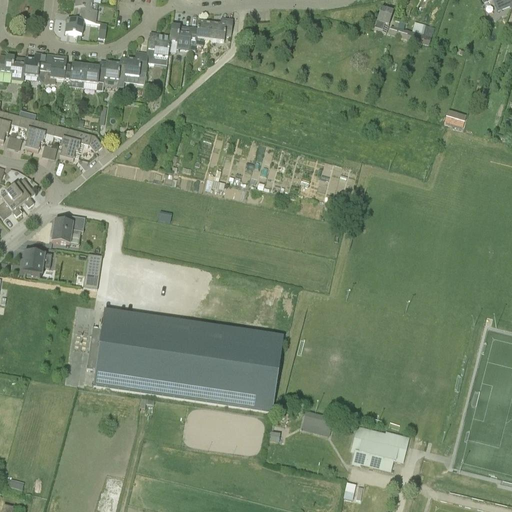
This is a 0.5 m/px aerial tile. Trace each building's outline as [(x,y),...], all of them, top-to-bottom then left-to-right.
[(492,0),(499,14),(499,16),(511,11),(511,6),(511,4),(510,0),(509,0),(492,0)] [(98,5),(75,2),(73,16),(77,17),(76,22),(95,25),(98,5)] [(380,10),(373,32),(386,36),(393,14),(380,10)] [(95,26),(95,25),(76,22),(67,21),(65,35),(81,38),(83,24),(95,26)] [(225,27),(211,26),(209,42),(224,44),(224,38),(231,38),(232,22),(225,21),(225,27)] [(388,37),(429,48),(434,30),(408,22),(407,26),(395,22),(393,29),(390,28),(388,37)] [(203,41),(209,42),(211,26),(198,24),(197,31),(190,30),(188,53),(192,53),(192,51),(195,52),(195,47),(202,48),(203,41)] [(104,41),(106,27),(99,26),(98,40),(104,41)] [(171,28),(169,38),(169,44),(169,45),(177,45),(176,51),(188,53),(190,30),(171,28)] [(147,58),(146,64),(153,65),(154,59),(167,60),(169,45),(169,44),(169,38),(161,37),(161,41),(155,40),(155,42),(149,41),(147,58)] [(38,79),(43,85),(43,80),(44,80),(46,63),(46,57),(39,57),(39,63),(25,61),(23,78),(38,79)] [(126,61),(124,78),(124,83),(143,86),(146,64),(147,58),(140,57),(140,63),(126,61)] [(5,62),(0,60),(0,83),(10,85),(11,82),(23,83),(23,78),(25,61),(5,59),(5,62)] [(66,66),(66,60),(58,59),(57,63),(52,62),(51,64),(46,63),(44,80),(43,80),(43,85),(53,87),(54,87),(55,86),(55,85),(55,81),(64,82),(66,66)] [(119,77),(124,78),(126,61),(120,60),(119,66),(106,65),(103,88),(117,90),(119,77)] [(99,70),(85,68),(83,85),(97,86),(96,93),(102,94),(103,88),(106,65),(99,64),(99,70)] [(69,83),(83,85),(85,68),(66,66),(64,82),(64,83),(64,82),(69,83)] [(474,97),(472,104),(484,107),(485,100),(474,97)] [(20,112),(18,119),(21,119),(24,120),(26,115),(26,114),(20,112)] [(10,127),(19,129),(21,119),(18,119),(4,115),(0,128),(0,144),(3,145),(5,136),(8,137),(10,127)] [(448,116),(445,125),(453,128),(456,119),(448,116)] [(24,151),(31,152),(38,124),(24,120),(21,119),(19,129),(27,132),(24,141),(27,142),(24,151)] [(53,138),(56,129),(38,124),(31,152),(38,154),(40,146),(42,146),(45,136),(53,138)] [(59,160),(66,162),(73,133),(56,129),(53,138),(62,141),(59,151),(61,151),(59,160)] [(75,155),(77,155),(80,145),(89,148),(95,155),(103,148),(95,139),(73,133),(66,162),(73,163),(75,155)] [(24,205),(28,210),(34,206),(30,200),(35,196),(23,181),(9,192),(21,207),(24,205)] [(17,210),(21,207),(9,192),(0,198),(0,199),(4,204),(0,207),(0,218),(2,222),(12,214),(16,220),(22,215),(17,210)] [(54,223),(51,244),(69,247),(71,233),(80,234),(83,235),(83,234),(84,223),(70,221),(69,226),(54,223)] [(24,253),(20,275),(24,275),(42,278),(43,270),(49,271),(51,257),(24,253)] [(97,292),(102,259),(88,256),(83,290),(97,292)] [(95,372),(92,388),(272,415),(283,338),(104,312),(101,332),(92,331),(86,371),(95,372)] [(146,401),(141,400),(139,410),(144,411),(145,406),(152,406),(153,402),(146,401)] [(330,433),(334,419),(305,412),(302,426),(330,433)] [(385,437),(357,429),(352,448),(356,449),(351,466),(359,468),(360,466),(390,474),(393,463),(402,465),(408,440),(385,435),(385,437)] [(279,435),(268,434),(267,444),(278,445),(279,435)] [(12,480),(10,487),(22,491),(25,484),(12,480)] [(348,485),(345,499),(361,503),(364,488),(348,485)]
